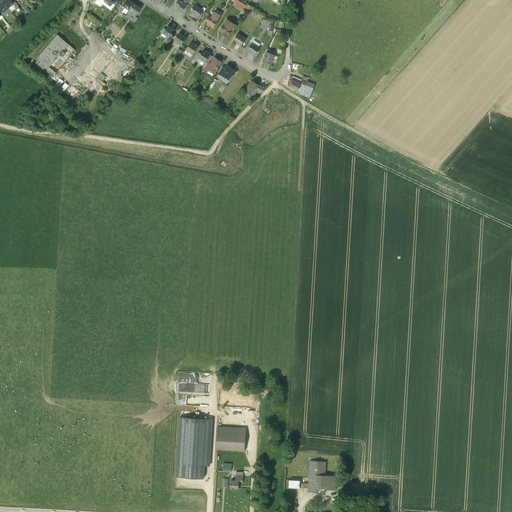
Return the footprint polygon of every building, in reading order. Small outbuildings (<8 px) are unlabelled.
[(133,4),(127,0),(125,0),(122,6),(129,11),(133,4)] [(178,0),(177,2),(180,4),(179,6),(184,9),(187,4),(189,0),(178,0)] [(236,0),(235,0),(231,6),(241,12),(245,5),(236,0)] [(133,4),(129,11),(135,15),(140,8),(133,4)] [(203,11),(195,6),(189,15),(193,17),(194,16),(198,18),(199,17),(203,11)] [(213,10),(210,15),(217,20),(220,15),(213,10)] [(217,20),(210,15),(206,21),(209,23),(208,25),(212,27),(217,20)] [(234,31),(237,26),(227,19),(224,24),(234,31)] [(231,29),(224,24),(220,30),(224,32),(222,34),(227,37),(231,29)] [(174,30),(168,26),(163,33),(169,37),(171,35),(174,30)] [(186,37),(179,33),(174,40),(182,44),(186,37)] [(246,38),(238,33),(234,39),(237,41),(236,43),(241,46),(246,38)] [(56,34),(35,58),(55,76),(68,61),(71,64),(73,61),(71,59),(76,52),(56,34)] [(194,44),(191,42),(186,49),(193,54),(197,47),(198,46),(195,44),(194,44)] [(259,48),(252,43),(248,49),(251,51),(250,53),(254,56),(259,48)] [(206,52),(203,50),(201,53),(199,53),(198,54),(200,55),(198,57),(202,60),(205,62),(210,55),(209,54),(210,53),(207,51),(206,52)] [(198,52),(193,59),(200,63),(202,60),(198,57),(200,55),(198,54),(199,53),(198,52)] [(275,55),(267,52),(263,61),(271,64),(275,55)] [(221,62),(215,58),(210,64),(207,69),(209,70),(214,73),(221,62)] [(92,72),(95,67),(90,63),(86,68),(92,72)] [(225,68),(221,74),(229,79),(232,74),(234,70),(227,65),(225,68)] [(302,80),(300,84),(301,84),(300,86),(304,88),(305,86),(308,77),(304,75),(302,80)] [(52,89),(60,95),(69,86),(61,79),(52,89)] [(295,82),(291,80),(288,86),(298,91),(300,86),(301,84),(300,84),(295,82)] [(77,89),(86,88),(85,81),(76,82),(77,89)] [(257,83),(254,81),(253,82),(251,81),(246,91),(253,96),(256,91),(260,94),(267,88),(266,86),(260,83),(259,85),(257,84),(257,83)] [(314,89),(305,86),(304,88),(300,86),(298,91),(297,93),(308,97),(309,96),(310,97),(314,89)] [(256,391),(219,389),(218,407),(224,407),(224,409),(227,409),(227,407),(252,408),(253,405),(255,405),(256,391)] [(212,419),(180,417),(176,477),(203,478),(204,466),(209,466),(212,419)] [(245,428),(236,428),(217,426),(217,439),(216,449),(244,451),(245,428)] [(326,461),(309,460),(308,493),(324,494),(324,490),(335,490),(336,476),(325,475),(326,461)] [(243,476),(235,475),(235,480),(231,480),(230,489),(238,489),(239,482),(242,482),(243,476)] [(300,480),(289,480),(288,487),(299,488),(308,488),(309,483),(300,483),(300,480)]
